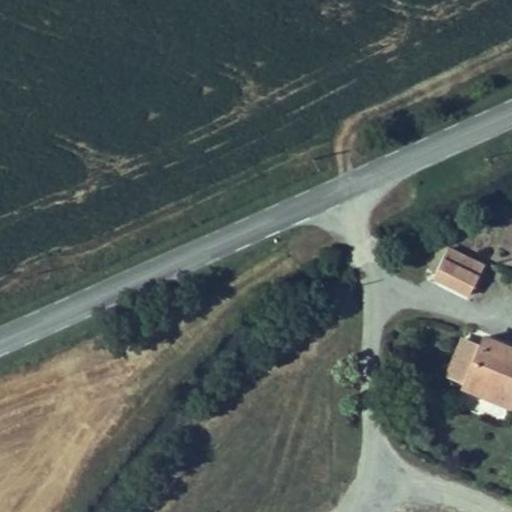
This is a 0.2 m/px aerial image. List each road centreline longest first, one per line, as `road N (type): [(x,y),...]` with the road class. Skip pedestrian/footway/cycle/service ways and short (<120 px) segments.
road 1 (secondary): [(511,112),(0,340)]
road 2 (unknown): [(409,289),(392,292),(372,324),(375,444),(388,460),(508,511)]
road 3 (unknown): [(329,193),(376,273),(409,289)]
